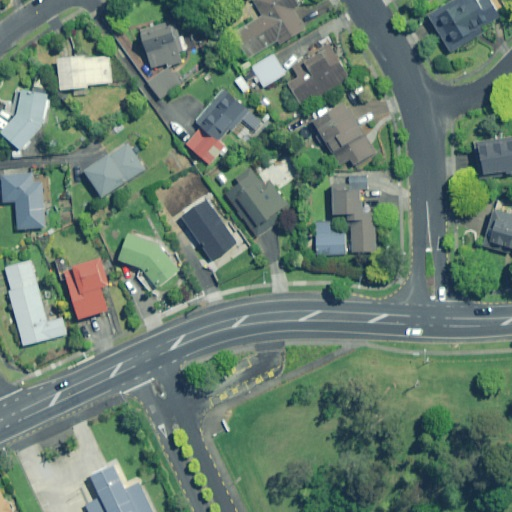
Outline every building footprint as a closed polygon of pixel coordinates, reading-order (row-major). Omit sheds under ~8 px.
[(303,4),(300,0),(252,0),(252,1),(262,17),(233,34),(248,60),(277,42),(279,46),(305,30),(293,10),(303,4)] [(498,15),(489,0),(454,0),(428,15),(449,53),(458,48),(456,43),(474,33),(472,30),(498,15)] [(183,62),(172,23),(141,32),(152,68),(168,63),(168,66),(183,62)] [(330,69),(322,54),(304,63),(313,79),(304,83),(300,77),(288,84),(300,106),(349,80),(340,64),(330,69)] [(285,75),(273,55),(251,67),(263,88),(285,75)] [(112,84),(109,57),(86,59),(85,57),(57,60),(60,91),(90,88),(89,86),(112,84)] [(49,94),(22,89),(18,114),(1,132),(21,150),(41,126),(49,94)] [(246,109),(225,89),(194,122),(201,128),(186,145),(209,166),(225,148),(217,140),(246,109)] [(356,99),(346,105),(343,99),(309,120),(341,174),(375,154),(363,134),(373,128),(356,99)] [(511,137),(475,141),(478,176),(511,172),(511,137)] [(145,171),(127,144),(85,172),(102,199),(145,171)] [(262,184),(252,169),(237,180),(240,184),(225,194),(247,226),(253,221),(257,227),(288,205),(270,179),(262,184)] [(33,183),(33,172),(1,174),(3,203),(16,202),(17,230),(45,229),(42,183),(33,183)] [(367,194),(368,175),(349,175),(348,185),(334,185),(333,215),(352,216),(351,253),(376,253),(376,212),(361,212),(362,193),(367,194)] [(239,245),(208,199),(182,217),(212,263),(239,245)] [(511,215),(497,211),(491,230),(495,231),(491,244),(511,249),(511,215)] [(330,235),(330,223),(316,223),(317,256),(344,256),(344,235),(330,235)] [(159,244),(129,233),(120,260),(142,268),(158,288),(181,270),(159,244)] [(109,287),(100,259),(63,271),(79,320),(108,311),(101,289),(109,287)] [(47,323),(30,262),(5,268),(11,291),(9,292),(23,347),(66,335),(62,319),(47,323)] [(155,511),(139,477),(125,484),(115,463),(91,474),(100,495),(85,502),(89,511),(155,511)] [(9,511),(0,491),(0,511),(9,511)]
